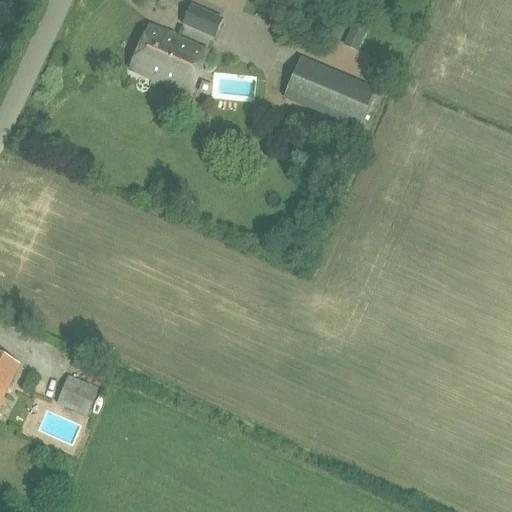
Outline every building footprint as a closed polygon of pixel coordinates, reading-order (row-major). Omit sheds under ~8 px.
[(189,10),(182,26),(213,40),(220,24),(222,20),(191,6),(189,10)] [(353,25),(345,46),(358,51),(366,31),(353,25)] [(188,95),(207,51),(150,26),(131,70),(188,95)] [(300,59),(283,98),(359,131),(376,92),(300,59)] [(0,354),(0,403),(20,366),(0,354)] [(98,389),(68,377),(56,404),(86,417),(98,389)]
